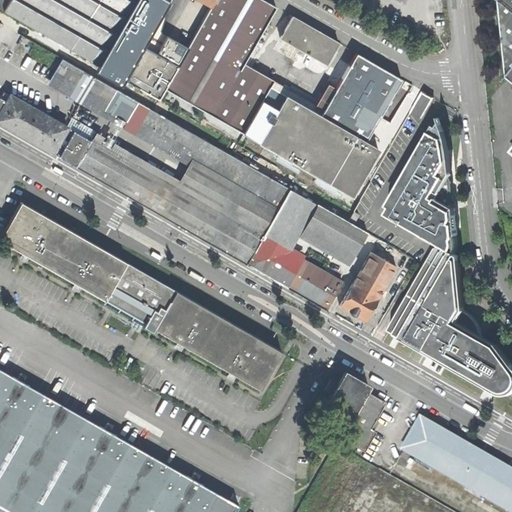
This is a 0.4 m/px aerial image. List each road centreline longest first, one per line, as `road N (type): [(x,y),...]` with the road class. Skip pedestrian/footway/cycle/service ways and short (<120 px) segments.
road 1 (tertiary): [(511,441),(0,147)]
road 2 (unknown): [(445,74),(391,179),(390,221),(402,237),(496,278)]
road 3 (unclassified): [(470,73),(489,258),(511,302)]
road 4 (unclassified): [(470,73),(400,63),(289,0)]
